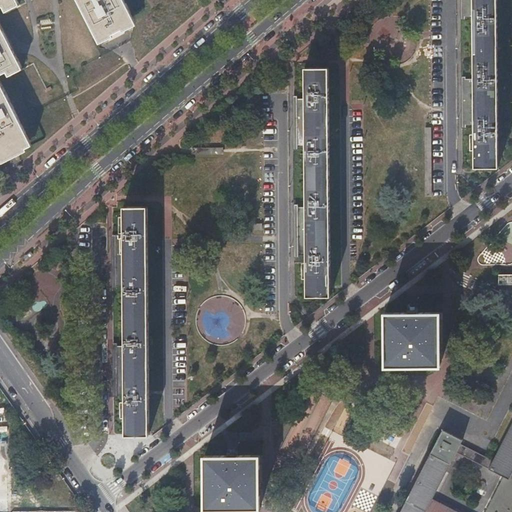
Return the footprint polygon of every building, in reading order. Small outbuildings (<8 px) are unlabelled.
[(0,0),(0,155),(1,158),(25,145),(22,140),(28,137),(0,82),(0,72),(5,71),(7,75),(22,68),(0,26),(0,6),(1,6),(4,11),(18,5),(15,0),(0,0)] [(77,0),(96,38),(133,19),(122,0),(77,0)] [(470,104),(470,110),(474,110),(474,132),(471,132),(472,148),(474,148),(475,168),(498,168),(497,83),(497,4),(496,0),(468,0),(469,4),(473,5),(473,85),(466,85),(466,88),(464,88),(464,99),(466,99),(466,104),(470,104)] [(328,69),(305,69),(305,92),(297,92),(297,100),(305,100),(305,147),(298,147),(298,156),(305,156),(305,213),(298,213),(295,221),(298,235),(302,235),(302,239),(306,240),(305,262),(302,261),(303,277),(305,277),(305,298),(330,297),(328,69)] [(25,145),(1,158),(2,160),(27,148),(25,145)] [(146,206),(123,207),(123,216),(120,216),(120,230),(116,230),(116,240),(120,240),(123,240),(123,254),(123,284),(115,285),(115,294),(123,294),(124,350),(112,351),(112,361),(116,361),(116,370),(116,372),(120,372),(121,378),(124,378),(124,399),(125,416),(125,435),(148,435),(146,206)] [(511,285),(511,275),(498,276),(498,286),(511,285)] [(439,367),(438,314),(385,315),(385,367),(439,367)] [(511,511),(511,423),(494,460),(489,469),(496,472),(483,498),(475,511),(458,511),(432,499),(456,452),(461,443),(462,440),(443,430),(400,511),(511,511)] [(494,460),(461,443),(456,452),(489,469),(494,460)] [(205,456),(205,508),(259,508),(259,456),(205,456)]
